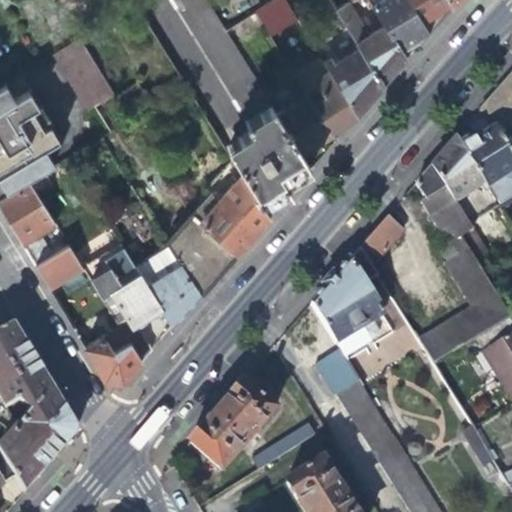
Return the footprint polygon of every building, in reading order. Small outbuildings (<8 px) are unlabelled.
[(270,98),(207,0),(173,0),(246,114),(270,98)] [(296,18),(285,0),(274,0),(255,12),(269,34),(296,18)] [(419,43),(428,34),(406,0),(369,0),(384,24),(400,49),(411,42),(417,39),(419,43)] [(406,0),(428,34),(440,19),(451,7),(445,0),(406,0)] [(335,8),(360,48),(383,84),(397,68),(406,58),(400,49),(384,24),(368,35),(347,1),(335,8)] [(87,110),(114,93),(79,37),(52,54),(87,110)] [(330,60),(324,64),(355,116),(371,98),(383,84),(360,48),(333,65),(330,60)] [(298,82),(306,95),(329,133),(343,124),(355,116),(324,64),(319,57),(304,66),(310,75),(298,82)] [(511,120),(511,72),(505,80),(481,108),(492,126),(495,131),(511,120)] [(0,108),(15,99),(5,83),(0,85),(0,108)] [(15,99),(0,108),(0,197),(28,181),(53,165),(45,151),(61,141),(30,90),(15,99)] [(306,95),(275,113),(298,152),(315,141),(329,133),(306,95)] [(492,126),(481,108),(456,136),(461,145),(492,126)] [(308,167),(298,152),(275,113),(246,119),(243,122),(248,129),(235,138),(237,141),(232,145),(226,148),(231,157),(262,207),(269,203),(288,191),(283,184),(293,177),(308,167)] [(511,159),(495,131),(492,126),(461,145),(496,204),(499,208),(511,200),(511,159)] [(496,204),(461,145),(456,136),(445,149),(430,165),(468,222),(496,204)] [(209,192),(189,214),(234,254),(250,235),(268,215),(262,207),(231,157),(202,187),(209,192)] [(471,226),(468,222),(430,165),(421,176),(414,184),(424,197),(420,201),(447,241),(439,246),(446,258),(442,260),(467,304),(414,337),(429,362),(462,341),(470,336),(506,314),(476,261),(459,233),(471,226)] [(54,222),(28,181),(0,197),(0,210),(8,223),(20,243),(54,222)] [(167,240),(169,243),(200,293),(219,270),(234,254),(189,214),(167,240)] [(386,215),(358,247),(370,267),(399,233),(398,226),(386,215)] [(487,254),(471,226),(459,233),(476,261),(487,254)] [(134,264),(161,307),(172,325),(189,305),(200,293),(169,243),(134,264)] [(83,267),(68,244),(34,265),(42,278),(48,288),(83,267)] [(334,274),(310,302),(335,341),(344,355),(375,336),(376,329),(370,319),(381,312),(363,283),(375,275),(370,267),(358,247),(334,274)] [(94,285),(118,324),(141,360),(151,348),(136,323),(148,315),(161,307),(134,264),(128,255),(102,271),(106,277),(94,285)] [(390,325),(400,322),(392,298),(383,301),(390,325)] [(511,324),(506,314),(470,336),(478,348),(510,401),(511,399),(511,324)] [(26,414),(0,443),(0,456),(13,479),(23,494),(70,440),(71,422),(39,369),(11,324),(0,331),(0,402),(4,409),(19,401),(26,414)] [(131,372),(141,360),(118,324),(83,345),(104,380),(122,382),(131,372)] [(470,353),(478,348),(470,336),(462,341),(470,353)] [(412,511),(441,511),(365,389),(343,356),(331,364),(318,372),(338,405),(344,402),(412,511)] [(216,409),(187,441),(220,470),(273,408),(241,380),(216,409)] [(468,424),(458,430),(479,465),(490,458),(468,424)] [(272,460),(313,435),(306,425),(266,450),(272,460)] [(0,487),(13,479),(0,456),(0,487)] [(304,511),(353,511),(322,458),(285,480),(304,511)] [(511,468),(499,473),(504,481),(511,478),(511,468)]
